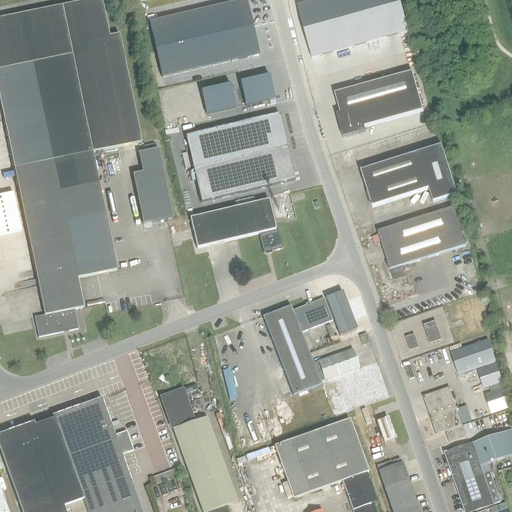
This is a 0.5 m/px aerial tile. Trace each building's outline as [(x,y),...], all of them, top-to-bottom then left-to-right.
[(95,0),(0,19),(0,103),(44,316),(34,318),(38,338),(78,330),(74,311),(83,309),(77,279),(116,271),(92,154),(141,144),(119,36),(109,38),(101,0),(95,0)] [(311,59),(408,32),(398,0),(320,0),(297,7),(311,59)] [(246,1),(227,5),(230,19),(249,14),(246,1)] [(227,5),(217,7),(223,35),(233,32),(230,19),(227,5)] [(217,7),(207,10),(214,37),(223,35),(217,7)] [(207,10),(198,12),(204,39),(214,37),(207,10)] [(198,12),(188,14),(194,42),(204,39),(198,12)] [(188,14),(178,17),(184,44),(194,42),(188,14)] [(249,14),(230,19),(233,32),(253,28),(249,14)] [(178,17),(168,19),(175,46),(184,44),(178,17)] [(168,19),(159,21),(165,48),(175,46),(168,19)] [(159,21),(149,23),(155,51),(165,48),(159,21)] [(233,32),(223,35),(230,62),(259,55),(253,28),(233,32)] [(223,35),(214,37),(220,64),(230,62),(223,35)] [(214,37),(204,39),(210,67),(220,64),(214,37)] [(204,39),(194,42),(201,69),(210,67),(204,39)] [(194,42),(184,44),(191,71),(201,69),(194,42)] [(184,44),(175,46),(181,73),(191,71),(184,44)] [(175,46),(165,48),(171,76),(181,73),(175,46)] [(165,48),(155,51),(161,78),(171,76),(165,48)] [(419,70),(332,95),(337,115),(333,116),(340,139),(363,132),(362,129),(430,109),(419,70)] [(269,76),(240,83),(245,107),(275,100),(269,76)] [(230,85),(201,92),(206,116),(236,109),(230,85)] [(279,115),(186,137),(201,204),(295,182),(279,115)] [(441,147),(361,173),(372,208),(428,190),(433,203),(456,196),(441,147)] [(173,219),(158,150),(138,154),(142,174),(133,176),(143,225),(173,219)] [(278,230),(275,230),(268,201),(190,219),(197,250),(259,235),(263,254),(283,250),(278,230)] [(454,208),(378,233),(390,271),(466,246),(454,208)] [(342,292),(325,299),(339,336),(356,330),(342,292)] [(324,299),(292,312),(301,334),(332,322),(324,299)] [(301,334),(292,312),(290,307),(262,318),(293,396),(321,385),(320,383),(321,383),(314,364),(313,364),(301,334)] [(424,326),(430,345),(442,341),(435,322),(424,326)] [(359,337),(363,347),(370,344),(366,334),(359,337)] [(406,338),(410,352),(419,349),(414,335),(406,338)] [(451,353),(459,376),(477,370),(496,363),(488,340),(451,353)] [(353,350),(348,351),(324,360),(314,364),(321,383),(331,379),(359,369),(353,350)] [(477,370),(484,391),(503,384),(496,363),(477,370)] [(228,399),(235,397),(228,368),(221,370),(228,399)] [(185,394),(197,389),(195,384),(183,389),(185,394)] [(466,437),(471,435),(468,425),(463,427),(449,388),(423,398),(427,410),(436,435),(445,432),(449,444),(466,438),(466,437)] [(141,511),(132,485),(129,477),(127,470),(126,468),(123,462),(122,457),(121,456),(133,452),(126,432),(115,436),(112,428),(101,399),(52,417),(53,420),(35,426),(34,424),(0,436),(0,451),(21,511),(65,511),(70,510),(70,511),(141,511)] [(473,419),(491,414),(488,402),(469,408),(473,419)] [(228,511),(226,507),(237,503),(206,418),(172,430),(201,511),(228,511)] [(387,419),(377,422),(384,442),(394,438),(387,419)] [(375,503),(364,474),(368,472),(349,421),(275,448),(294,499),(342,482),(352,511),(374,511),(372,504),(375,503)] [(511,430),(473,444),(462,448),(446,453),(465,511),(475,511),(501,503),(488,465),(511,456),(511,430)] [(399,460),(377,467),(392,511),(418,511),(403,463),(401,464),(399,460)] [(178,477),(175,470),(153,478),(156,485),(178,477)]
